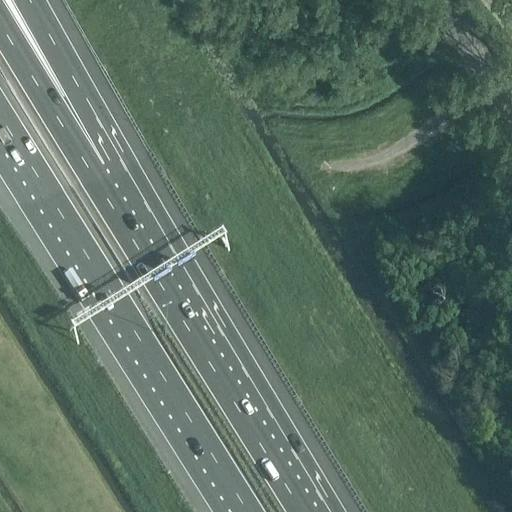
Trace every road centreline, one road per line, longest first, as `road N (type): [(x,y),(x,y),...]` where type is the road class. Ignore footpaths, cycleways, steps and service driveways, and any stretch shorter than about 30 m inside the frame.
road 1 (motorway): [(0,131),(239,511)]
road 2 (motorway): [(310,511),(97,169)]
road 3 (motorway): [(97,169),(0,12)]
road 4 (track): [(335,166),(383,157),(494,80)]
road 5 (motorway): [(97,169),(27,0)]
road 6 (tertiary): [(511,101),(431,0)]
